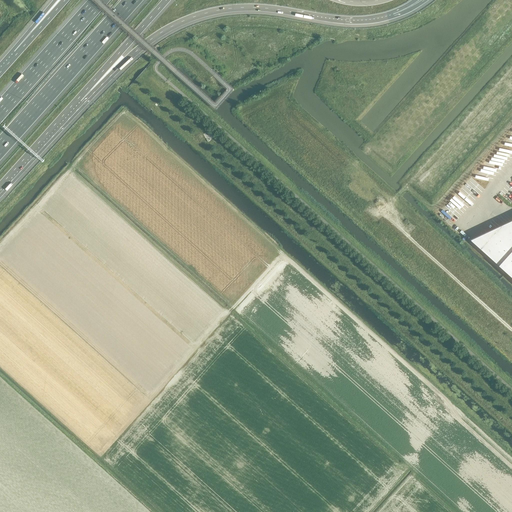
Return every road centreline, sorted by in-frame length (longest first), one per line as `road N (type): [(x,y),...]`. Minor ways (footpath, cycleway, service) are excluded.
road 1 (motorway): [(78,98),(155,35),(204,12),(264,7),(357,20),(420,0)]
road 2 (motorway): [(0,149),(133,0)]
road 3 (motorway): [(97,0),(0,108)]
road 4 (motorway): [(78,98),(166,0)]
